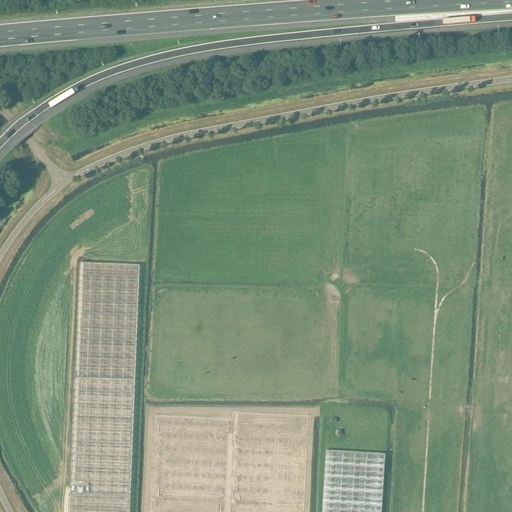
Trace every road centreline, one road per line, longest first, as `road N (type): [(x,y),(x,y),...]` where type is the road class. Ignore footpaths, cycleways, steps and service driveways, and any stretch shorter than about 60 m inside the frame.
road 1 (motorway): [(0,143),(62,93),(143,61),(244,42),(511,14)]
road 2 (motorway): [(0,36),(476,0)]
